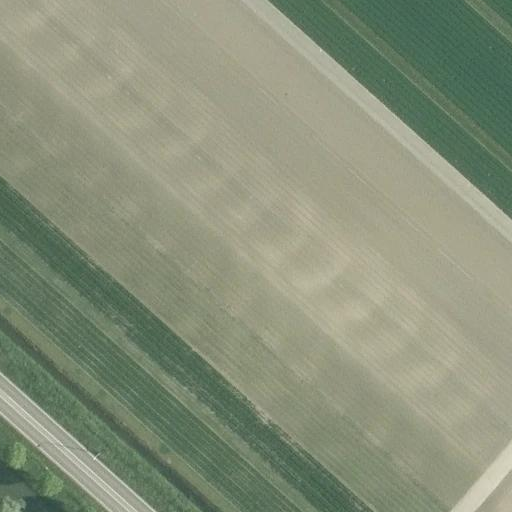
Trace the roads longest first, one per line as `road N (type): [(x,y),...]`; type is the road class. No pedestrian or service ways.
road 1 (track): [(251,0),(511,233),(511,445),(452,511)]
road 2 (secondary): [(130,511),(0,395)]
